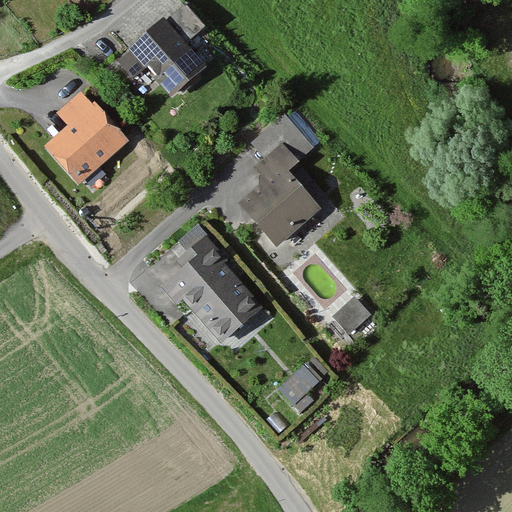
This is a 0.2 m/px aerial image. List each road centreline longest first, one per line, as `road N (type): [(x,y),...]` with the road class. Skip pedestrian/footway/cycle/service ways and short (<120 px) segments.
road 1 (tertiary): [(0,157),(298,511)]
road 2 (residential): [(0,72),(93,30),(128,0)]
